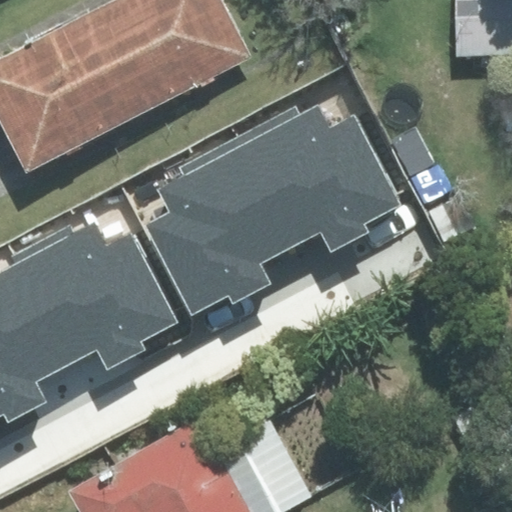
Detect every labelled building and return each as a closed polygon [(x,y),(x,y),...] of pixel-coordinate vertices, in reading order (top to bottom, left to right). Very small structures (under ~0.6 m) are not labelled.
[(117,0),(0,59),(0,148),(16,181),(247,64),(215,0),(117,0)] [(511,0),(450,0),(445,64),(511,69),(511,0)] [(178,208),(148,221),(193,319),(265,287),(255,265),(315,237),(330,249),(358,236),(352,222),(396,202),(357,119),(325,134),(315,113),(166,181),(178,208)] [(85,248),(0,291),(0,398),(10,418),(43,401),(32,378),(89,349),(101,373),(143,352),(141,336),(178,317),(141,245),(95,268),(85,248)] [(258,432),(214,454),(198,423),(52,497),(59,511),(279,511),(295,505),(258,432)]
